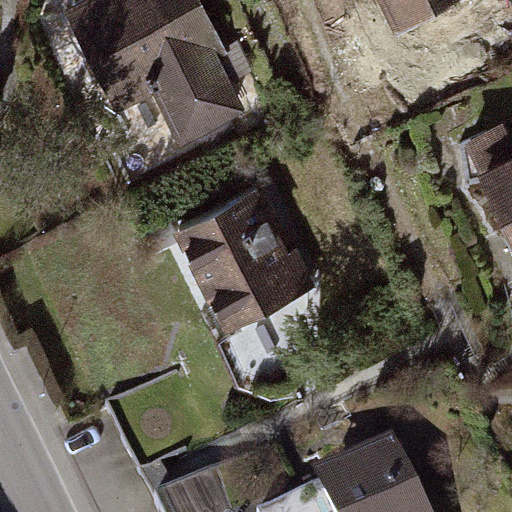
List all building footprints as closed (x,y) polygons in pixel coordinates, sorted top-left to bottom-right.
[(203,0),(72,0),(124,102),(163,83),(184,125),(237,98),(215,54),(228,48),(203,0)] [(393,0),(403,21),(447,0),(393,0)] [(511,136),(504,120),(467,139),(511,229),(511,136)] [(268,173),(169,222),(223,333),(323,284),(268,173)] [(430,511),(398,445),(260,511),(430,511)]
